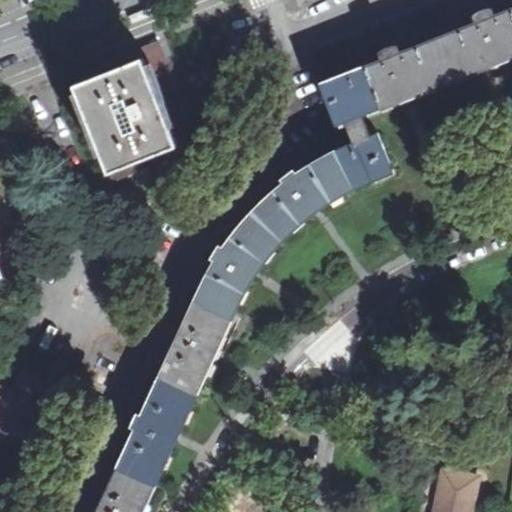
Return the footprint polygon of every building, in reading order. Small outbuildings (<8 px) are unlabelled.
[(511,0),(460,0),(315,57),(340,121),(348,119),(362,114),(359,107),(408,87),(502,50),(511,46),(511,0)] [(158,6),(137,14),(140,21),(161,13),(160,10),(158,6)] [(91,80),(78,85),(108,162),(175,136),(154,82),(173,75),(160,42),(87,70),(91,80)] [(362,114),(348,119),(357,141),(371,136),(369,129),(362,114)] [(143,511),(155,487),(157,484),(176,441),(177,438),(178,435),(179,435),(197,397),(215,358),(214,357),(215,355),(217,352),(218,352),(234,317),(237,311),(242,300),(248,289),(254,278),(256,275),(266,261),(279,245),(286,238),(297,227),(307,219),(318,209),(332,200),(354,188),(375,178),(394,171),(379,133),(371,136),(357,141),(331,154),(310,166),(298,174),(296,170),(284,179),(287,182),(276,191),(266,200),(255,211),(247,220),(235,234),(225,248),(222,246),(214,257),(218,260),(209,276),(201,290),(197,300),(160,380),(144,415),(140,413),(134,426),(138,428),(120,467),(98,511),(143,511)] [(51,373),(17,366),(11,390),(32,395),(34,386),(47,389),(51,373)] [(11,390),(0,387),(0,425),(23,431),(32,395),(11,390)] [(472,511),(479,477),(439,469),(429,511),(472,511)]
